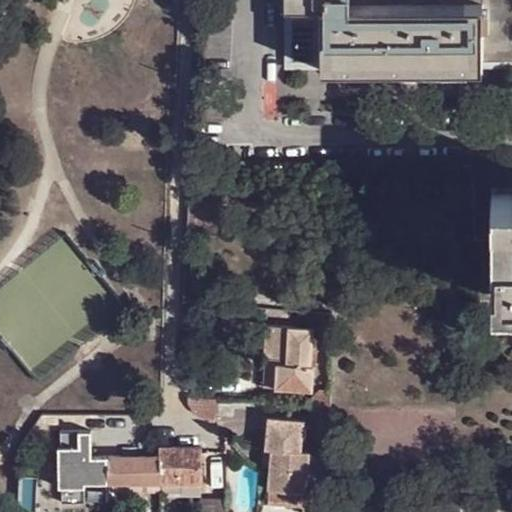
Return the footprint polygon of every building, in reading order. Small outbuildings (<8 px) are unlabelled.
[(511,0),(348,0),(349,4),(482,3),(484,59),(511,58),(511,0)] [(484,59),(482,3),(349,4),(322,4),(323,61),(484,59)] [(504,289),(511,288),(511,186),(502,186),(502,208),(504,289)] [(309,325),(261,322),(260,361),(269,361),(268,385),(309,387),(310,362),(307,362),(309,325)] [(269,361),(260,361),(259,384),(268,385),(269,361)] [(221,394),(191,389),(190,398),(199,407),(212,415),(218,419),(221,394)] [(299,419),(264,416),(260,445),(268,446),(266,466),(264,486),(283,488),(282,502),(299,504),(298,511),(331,511),(332,487),(302,489),(305,449),(297,448),(299,419)] [(163,491),(163,480),(203,480),(203,445),(163,445),(162,445),(161,454),(141,453),(112,454),(96,454),(96,427),(65,428),(65,444),(63,444),(63,484),(66,484),(66,500),(89,500),(89,481),(112,480),(112,490),(163,491)] [(161,454),(162,445),(163,445),(163,435),(141,435),(141,453),(161,454)] [(268,446),(260,445),(258,465),(266,466),(268,446)] [(230,511),(230,494),(205,494),(204,511),(230,511)]
